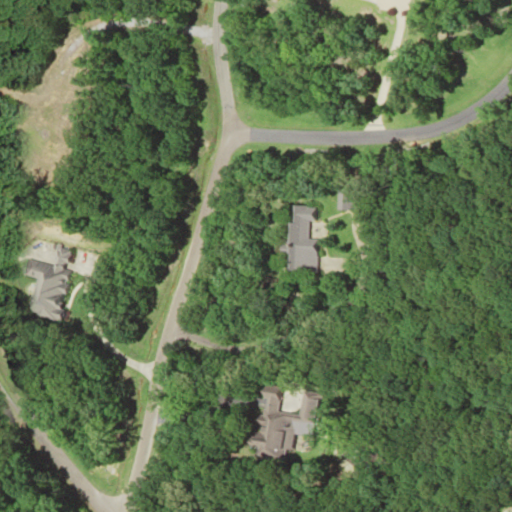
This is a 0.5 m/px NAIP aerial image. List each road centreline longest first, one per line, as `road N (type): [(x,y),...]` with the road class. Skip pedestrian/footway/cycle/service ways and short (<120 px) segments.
road 1 (residential): [(121,511),(172,295),(221,144),(234,136),(419,135),(463,116),(511,74)]
road 2 (residential): [(0,382),(100,511)]
road 3 (residential): [(228,140),(211,34),(216,0)]
